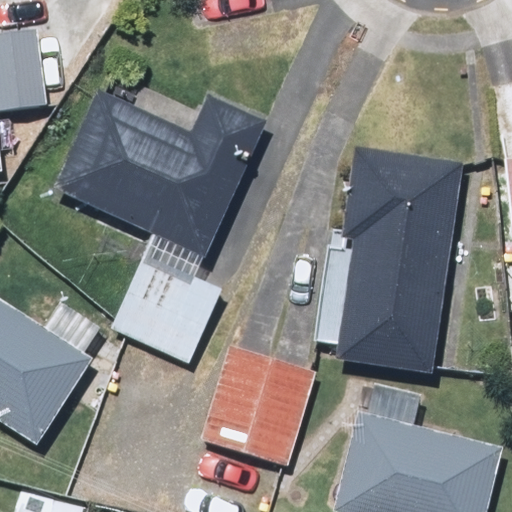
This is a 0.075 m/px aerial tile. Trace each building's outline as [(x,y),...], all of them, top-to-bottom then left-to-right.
[(205,267),(268,123),(208,98),(199,119),(133,90),(123,111),(91,97),(47,198),(205,267)] [(334,348),(332,366),(428,380),(457,169),(342,153),(315,345),(334,348)] [(223,297),(138,259),(105,333),(190,371),(223,297)] [(42,335),(0,307),(0,427),(33,449),(89,362),(83,358),(100,332),(61,306),(42,335)] [(312,375),(226,349),(199,440),(285,466),(312,375)] [(417,399),(366,385),(331,511),(485,511),(502,454),(409,429),(417,399)]
